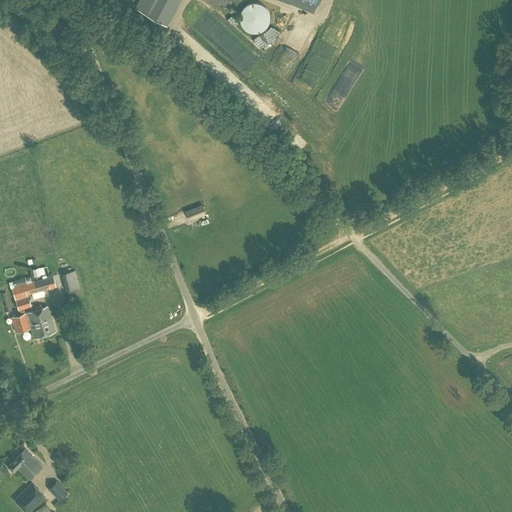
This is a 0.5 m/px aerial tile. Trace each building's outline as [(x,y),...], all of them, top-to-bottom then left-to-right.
[(283,0),(314,13),(319,0),(283,0)] [(254,33),(256,33),(258,33),(259,32),(260,32),(261,31),(262,31),(264,30),(265,29),(266,28),(267,26),(268,25),(268,24),(269,23),(269,22),(270,21),(270,19),(270,18),(270,17),(270,15),(269,14),(269,13),(268,12),(268,10),(267,9),(266,8),(266,7),(265,6),(264,6),(262,5),(261,4),(260,4),(259,3),(258,3),(256,3),(255,3),(252,3),(251,3),(250,4),(249,4),(247,5),(246,6),(245,6),(244,7),(243,8),(243,9),(242,10),(241,12),(241,13),(240,14),(240,15),(240,17),(240,18),(240,19),(240,21),(240,22),(241,23),(241,24),(242,25),(243,26),(243,28),(244,28),(245,29),(246,30),(247,31),(249,31),(250,32),(251,32),(252,33),(254,33)] [(274,34),(280,40),(286,34),(281,28),(274,34)] [(315,92),(342,39),(331,34),(324,49),(325,49),(320,58),(315,56),(301,85),(315,92)] [(253,54),(242,66),(260,84),(272,72),(253,54)] [(276,87),(284,94),(289,87),(280,81),(276,87)] [(190,220),(206,214),(202,205),(186,211),(190,220)] [(67,296),(80,292),(79,287),(75,270),(61,274),(67,296)] [(16,332),(31,328),(34,337),(55,331),(47,306),(25,313),(24,309),(31,307),(29,301),(28,295),(32,294),(33,300),(44,296),(43,291),(56,287),(53,276),(13,287),(11,288),(18,311),(19,311),(20,314),(11,317),(16,332)] [(0,294),(5,313),(11,311),(6,292),(0,293),(0,294)] [(29,480),(42,467),(24,448),(7,466),(13,472),(17,468),(29,480)] [(58,450),(54,454),(58,458),(62,454),(58,450)] [(59,500),(67,492),(56,482),(48,489),(59,500)] [(27,511),(44,496),(31,483),(14,500),(25,511),(27,511)]
